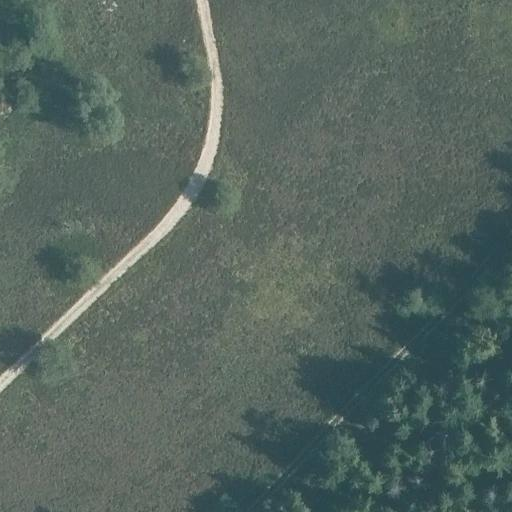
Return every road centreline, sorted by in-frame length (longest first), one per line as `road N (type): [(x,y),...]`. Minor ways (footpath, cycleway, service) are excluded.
road 1 (track): [(0,386),(163,229),(203,172),(216,85),(202,0)]
road 2 (track): [(511,236),(251,511)]
